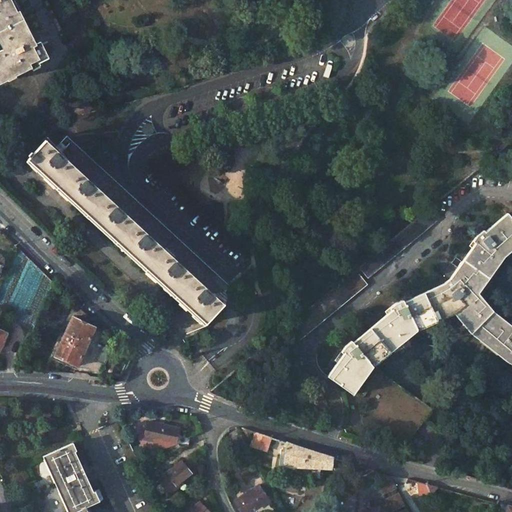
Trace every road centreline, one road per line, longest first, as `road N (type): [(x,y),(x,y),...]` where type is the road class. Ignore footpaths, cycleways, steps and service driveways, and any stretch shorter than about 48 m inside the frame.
road 1 (unclassified): [(214,404),(511,497)]
road 2 (residential): [(0,207),(155,357)]
road 3 (unclassified): [(0,383),(103,393),(141,388)]
